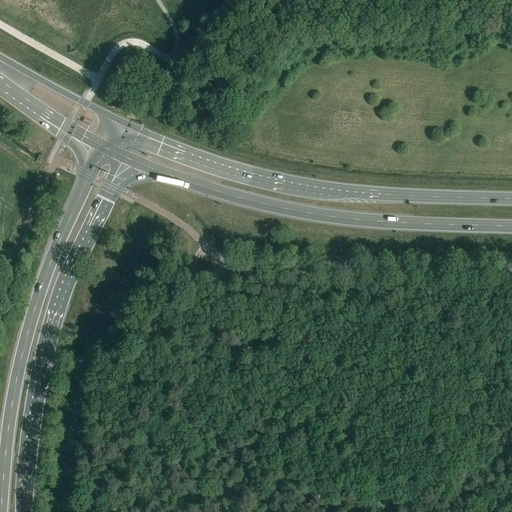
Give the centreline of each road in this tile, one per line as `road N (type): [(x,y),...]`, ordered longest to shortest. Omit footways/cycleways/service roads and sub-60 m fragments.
road 1 (primary): [(511,199),(312,188),(199,158),(123,127)]
road 2 (primary): [(128,159),(277,209),(511,226)]
road 3 (primary): [(102,150),(36,301),(11,402),(0,506)]
road 4 (primary): [(25,511),(35,417),(59,313),(128,159)]
road 5 (unclassified): [(205,246),(241,263),(511,269)]
road 6 (track): [(80,511),(86,441),(205,246)]
road 7 (primary): [(123,127),(0,57)]
road 8 (primary): [(0,84),(102,150)]
